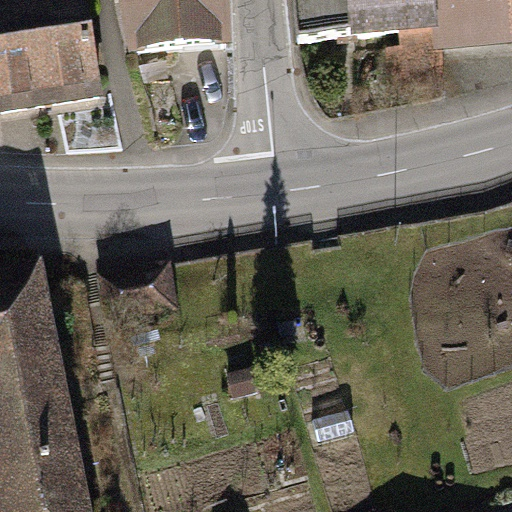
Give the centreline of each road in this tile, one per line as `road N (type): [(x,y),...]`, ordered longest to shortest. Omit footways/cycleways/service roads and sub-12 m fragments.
road 1 (unclassified): [(282,194),(153,206),(0,201)]
road 2 (unclassified): [(511,142),(282,194)]
road 3 (residential): [(266,0),(282,194)]
